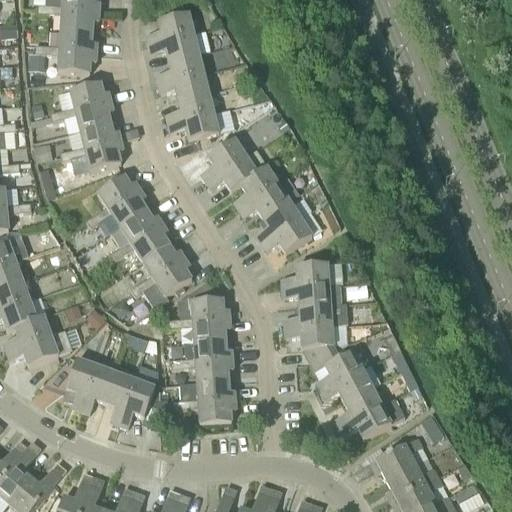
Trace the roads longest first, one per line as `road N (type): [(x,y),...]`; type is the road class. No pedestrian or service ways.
road 1 (residential): [(266,466),(262,354),(246,288),(156,155),(126,0)]
road 2 (secondary): [(383,0),(511,312)]
road 3 (residential): [(0,397),(48,431),(156,467),(266,466)]
road 4 (secondary): [(511,222),(421,0)]
